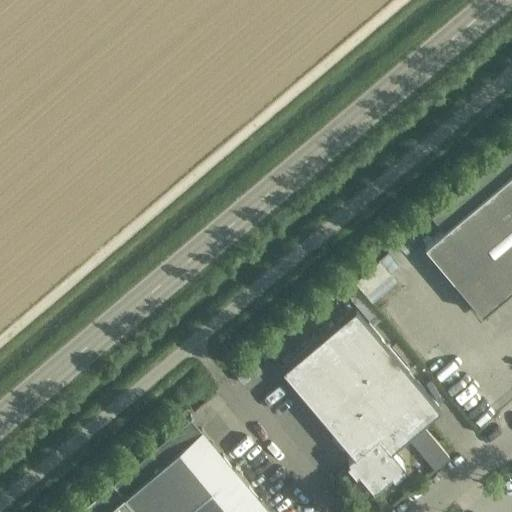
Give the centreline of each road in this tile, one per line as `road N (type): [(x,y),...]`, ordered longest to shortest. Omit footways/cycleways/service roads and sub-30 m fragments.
road 1 (unclassified): [(0,505),(511,73)]
road 2 (tertiary): [(0,420),(497,0)]
road 3 (unclassified): [(327,511),(219,376)]
